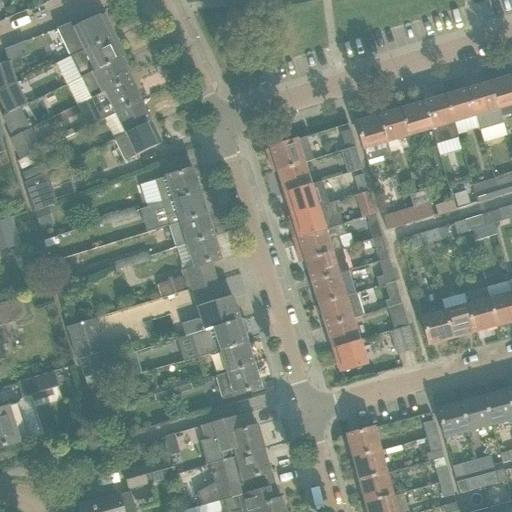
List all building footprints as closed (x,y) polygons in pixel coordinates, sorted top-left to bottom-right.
[(105,31),(110,29),(103,14),(74,28),(71,22),(56,29),(70,57),(84,51),(108,38),(105,31)] [(117,43),(112,46),(108,38),(84,51),(70,57),(80,78),(124,56),(117,43)] [(9,60),(29,52),(25,41),(5,49),(9,60)] [(119,60),(124,57),(124,56),(80,78),(90,99),(104,92),(129,80),(119,60)] [(15,85),(14,82),(9,63),(0,65),(0,91),(7,88),(7,87),(15,85)] [(511,80),(511,77),(489,83),(498,116),(511,112),(511,113),(511,80)] [(100,121),(139,101),(129,80),(104,92),(90,99),(100,121)] [(489,83),(466,90),(478,129),(479,131),(501,124),(498,116),(489,83)] [(7,88),(0,91),(0,101),(6,114),(19,108),(25,105),(15,85),(7,87),(7,88)] [(466,90),(444,97),(452,122),(456,135),(478,129),(466,90)] [(444,97),(422,103),(429,129),(434,144),(457,137),(456,135),(452,122),(444,97)] [(139,101),(103,120),(113,141),(124,135),(124,134),(149,122),(139,101)] [(407,136),(429,129),(422,103),(399,110),(407,136)] [(11,139),(29,130),(19,108),(6,114),(1,117),(11,139)] [(385,143),(407,136),(399,110),(378,117),(385,143)] [(378,117),(355,123),(366,161),(381,157),(382,162),(390,160),(385,143),(378,117)] [(124,162),(160,144),(149,122),(124,134),(124,135),(113,141),(124,162)] [(349,129),(340,132),(345,149),(354,146),(349,130),(349,129)] [(19,162),(40,151),(29,130),(11,139),(12,139),(8,141),(19,162)] [(277,171),(305,162),(313,159),(305,137),(296,140),(270,149),(273,157),(268,158),(272,173),(277,171)] [(347,173),(361,168),(354,146),(345,149),(333,153),(336,161),(343,159),(347,173)] [(49,171),(60,166),(57,159),(46,165),(49,171)] [(284,193),(311,184),(305,162),(277,171),(284,193)] [(39,165),(22,173),(26,182),(43,174),(39,165)] [(170,201),(199,192),(192,169),(153,181),(161,204),(170,200),(170,201)] [(511,171),(493,178),(499,196),(511,191),(511,171)] [(47,207),(56,204),(45,173),(43,174),(26,182),(24,183),(33,213),(47,207)] [(362,174),(353,176),(358,194),(367,191),(362,174)] [(475,203),(499,196),(493,178),(469,185),(475,203)] [(311,184),(284,193),(291,215),(318,207),(328,203),(321,181),(311,184)] [(358,194),(354,195),(361,218),(374,213),(367,191),(358,194)] [(178,222),(206,214),(199,192),(170,201),(178,222)] [(461,194),(452,197),(455,209),(465,206),(461,194)] [(339,214),(338,214),(334,202),(328,203),(318,207),(291,215),(291,216),(286,217),(290,229),(295,228),(298,238),(324,230),(342,224),(339,214)] [(437,216),(454,211),(451,202),(434,207),(437,216)] [(409,226),(432,218),(427,203),(404,210),(409,226)] [(39,229),(53,225),(47,207),(33,213),(39,229)] [(511,209),(511,207),(497,212),(500,222),(511,218),(511,209)] [(118,222),(135,217),(133,208),(115,213),(118,222)] [(387,233),(409,226),(404,210),(382,217),(387,233)] [(101,228),(118,222),(115,213),(98,218),(101,228)] [(371,238),(381,235),(374,213),(361,218),(361,219),(365,218),(371,238)] [(175,249),(213,236),(206,214),(178,222),(178,223),(168,226),(175,249)] [(481,217),(467,221),(470,232),(474,242),(495,235),(492,225),(484,227),(481,217)] [(0,251),(19,246),(12,220),(0,223),(0,251)] [(467,221),(453,225),(456,236),(470,232),(467,221)] [(338,237),(346,235),(342,224),(324,230),(298,238),(300,246),(295,248),(300,261),(341,248),(338,237)] [(425,246),(441,241),(437,229),(422,234),(425,246)] [(412,250),(425,246),(422,234),(409,238),(412,250)] [(378,263),(388,260),(381,235),(371,238),(378,263)] [(193,268),(220,259),(213,236),(175,249),(186,246),(193,268)] [(347,271),(348,270),(341,248),(300,261),(300,263),(305,261),(311,282),(347,271)] [(484,251),(476,253),(479,264),(487,262),(484,251)] [(133,267),(149,263),(146,253),(130,257),(133,267)] [(115,272),(133,267),(130,257),(112,262),(115,272)] [(51,275),(65,271),(61,259),(48,264),(51,275)] [(383,283),(393,280),(388,264),(378,267),(383,283)] [(318,304),(353,293),(347,271),(311,282),(318,304)] [(160,299),(186,291),(181,277),(156,286),(160,299)] [(387,306),(400,302),(393,280),(383,283),(389,301),(385,302),(387,306)] [(473,332),(495,326),(485,289),(463,295),(473,332)] [(511,298),(511,294),(489,300),(486,289),(485,289),(495,326),(511,321),(511,298)] [(351,318),(363,314),(355,292),(353,293),(318,304),(325,326),(351,318)] [(201,318),(181,324),(185,337),(190,336),(239,320),(232,298),(221,301),(219,293),(194,301),(196,308),(198,308),(201,318)] [(450,339),(473,332),(463,295),(440,301),(443,312),(450,339)] [(0,326),(1,328),(27,320),(20,298),(0,304),(0,326)] [(428,345),(450,339),(443,312),(420,318),(428,345)] [(404,315),(391,319),(394,329),(407,325),(404,315)] [(332,349),(358,341),(351,318),(325,326),(332,349)] [(249,333),(245,322),(241,320),(239,320),(190,336),(197,359),(220,351),(246,343),(244,338),(247,337),(249,333)] [(81,368),(107,361),(96,321),(68,328),(79,369),(81,368)] [(395,356),(414,350),(407,325),(394,329),(394,330),(388,332),(395,356)] [(366,364),(360,345),(358,341),(332,349),(339,373),(366,364)] [(227,373),(253,365),(246,343),(220,351),(227,373)] [(97,386),(127,378),(121,357),(107,361),(81,368),(86,389),(97,386)] [(222,400),(260,388),(253,365),(227,373),(214,377),(222,400)] [(21,399),(58,388),(53,372),(16,383),(21,399)] [(173,394),(190,389),(188,380),(171,385),(173,394)] [(157,399),(173,394),(171,385),(154,391),(157,399)] [(490,426),(511,419),(511,412),(506,390),(483,397),(490,426)] [(467,432),(490,426),(483,397),(459,403),(467,432)] [(443,438),(467,432),(459,403),(436,410),(443,438)] [(0,447),(27,439),(17,404),(0,409),(0,447)] [(246,414),(201,426),(201,427),(205,440),(216,437),(222,461),(263,450),(257,426),(250,428),(246,414)] [(426,438),(436,435),(432,422),(422,425),(426,438)] [(379,451),(373,430),(373,428),(346,435),(352,458),(379,451)] [(179,454),(174,436),(174,435),(163,438),(168,457),(179,454)] [(430,453),(440,450),(436,435),(426,438),(430,453)] [(215,482),(196,492),(200,506),(219,500),(265,488),(261,475),(269,473),(263,450),(222,461),(220,462),(225,479),(215,482)] [(358,481),(385,473),(379,451),(352,458),(358,481)] [(478,472),(493,468),(490,456),(475,460),(478,472)] [(96,459),(84,462),(89,478),(100,474),(96,459)] [(128,488),(174,475),(170,460),(123,473),(128,488)] [(464,476),(478,472),(475,460),(461,464),(464,476)] [(443,466),(433,469),(437,483),(449,480),(445,465),(443,466)] [(493,472),(479,476),(483,488),(497,485),(493,472)] [(364,503),(391,496),(385,473),(358,481),(364,503)] [(468,492),(483,488),(479,476),(465,480),(468,492)] [(449,480),(437,483),(442,499),(453,496),(449,480)] [(284,511),(281,499),(269,502),(265,488),(219,500),(221,511),(230,511),(240,509),(241,511),(284,511)] [(135,511),(130,492),(79,506),(80,511),(135,511)] [(391,496),(364,503),(366,511),(406,511),(401,493),(391,496)] [(488,511),(511,511),(511,504),(511,502),(488,509),(488,511)] [(446,511),(457,511),(455,503),(445,506),(446,511)]
